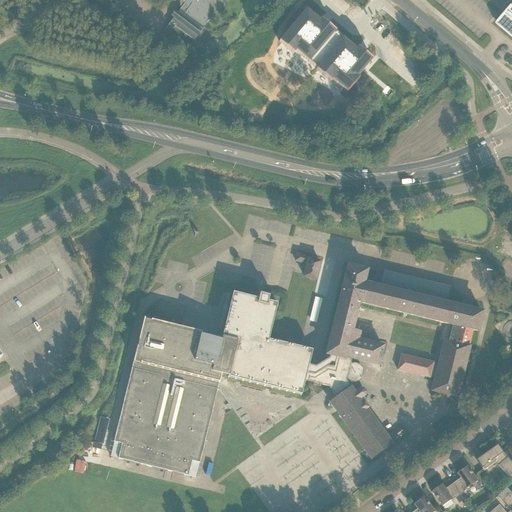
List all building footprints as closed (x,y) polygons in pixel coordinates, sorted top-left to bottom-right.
[(184,4),(171,21),(194,39),(203,27),(202,27),(208,18),(205,0),(179,0),(179,1),(184,4)] [(511,6),(511,5),(495,24),(511,38),(511,6)] [(319,21),(305,10),(296,20),(297,20),(279,42),(293,54),(295,52),(316,69),(315,70),(330,82),(332,80),(347,94),(363,75),(361,73),(372,60),(357,47),(355,50),(335,32),(321,19),(319,21)] [(302,61),(285,80),(294,89),(312,69),(302,61)] [(315,280),(320,262),(314,261),(314,258),(297,254),(295,261),(307,264),(304,277),(315,280)] [(371,459),(392,444),(390,443),(387,438),(359,399),(364,395),(365,392),(363,390),(360,390),(355,393),(346,381),(347,380),(353,381),(357,366),(350,364),(352,359),(378,365),(383,347),(358,341),(360,332),(352,330),(358,303),(452,326),(448,341),(444,340),(438,365),(433,364),(433,363),(401,355),(397,370),(430,378),(430,377),(435,379),(432,391),(457,397),(469,346),(468,346),(472,330),(477,332),(482,313),(469,310),(470,305),(463,303),(461,308),(446,304),(450,287),(383,271),(379,288),(363,284),(366,271),(347,266),(326,355),(329,356),(328,359),(315,367),(308,365),(312,351),(268,340),(277,304),(268,302),(269,296),(259,294),(258,299),(232,293),(221,338),(143,319),(113,442),(121,444),(117,459),(188,476),(191,462),(199,463),(220,376),(301,395),(304,380),(329,386),(333,383),(337,390),(333,393),(337,398),(331,402),(371,459)] [(315,296),(309,319),(317,321),(322,298),(315,296)] [(387,438),(390,443),(407,431),(403,426),(387,438)] [(506,458),(502,454),(503,453),(497,445),(476,460),(482,468),(484,471),(488,467),(486,465),(493,460),(498,465),(498,466),(509,477),(511,474),(511,462),(507,457),(506,458)] [(452,484),(464,500),(464,499),(466,502),(470,500),(467,496),(467,495),(464,491),(468,488),(477,481),(467,467),(457,474),(460,478),(452,484)] [(459,503),(464,500),(452,484),(444,490),(441,485),(431,492),(441,506),(451,500),(451,501),(455,498),(459,503)] [(502,500),(511,492),(506,487),(498,495),(502,500)] [(413,511),(433,511),(434,511),(424,498),(414,505),(417,509),(413,511)]
